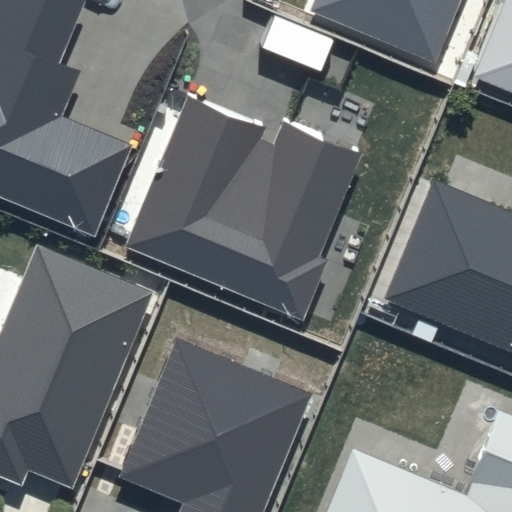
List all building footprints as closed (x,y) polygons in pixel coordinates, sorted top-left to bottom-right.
[(84,0),(0,0),(0,195),(92,233),(128,144),(61,117),(79,72),(58,64),(84,0)] [(314,0),(310,11),(435,62),(460,0),(314,0)] [(511,0),(506,0),(475,74),(511,89),(511,0)] [(261,124),(188,95),(125,249),(305,321),(329,261),(320,257),(363,152),(283,120),(273,145),(256,138),(261,124)] [(511,210),(436,179),(387,297),(511,349),(511,210)] [(154,291),(37,243),(0,333),(0,476),(24,486),(30,471),(73,489),(154,291)] [(261,511),(311,390),(175,336),(118,477),(185,504),(181,511),(261,511)] [(511,511),(511,417),(499,412),(465,493),(350,446),(323,511),(511,511)]
